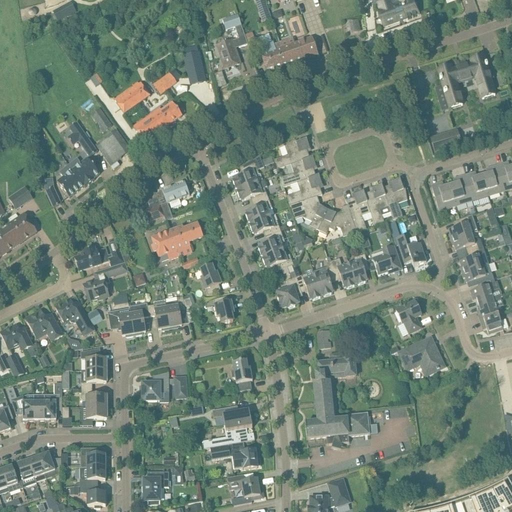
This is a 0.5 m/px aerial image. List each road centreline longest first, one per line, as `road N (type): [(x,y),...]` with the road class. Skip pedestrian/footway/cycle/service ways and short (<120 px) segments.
road 1 (residential): [(195,146),(238,115),(311,81),(511,19)]
road 2 (residential): [(126,437),(127,368),(266,333)]
road 3 (residential): [(266,333),(195,146)]
road 4 (residential): [(266,333),(415,283),(438,288)]
road 5 (residential): [(285,511),(266,333)]
road 6 (residential): [(57,254),(195,146)]
road 7 (residential): [(395,172),(343,188),(325,147),(377,129)]
road 8 (residential): [(0,454),(50,437),(126,437)]
